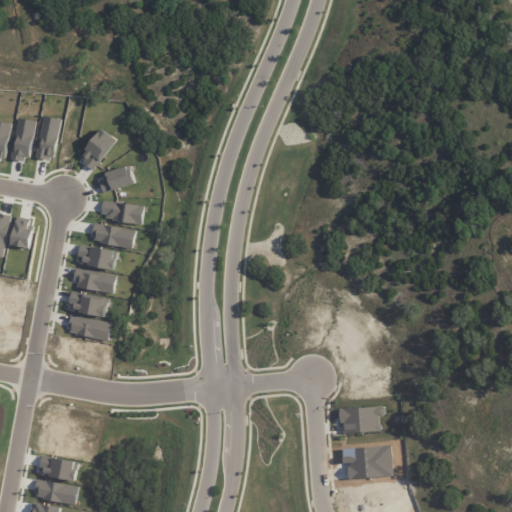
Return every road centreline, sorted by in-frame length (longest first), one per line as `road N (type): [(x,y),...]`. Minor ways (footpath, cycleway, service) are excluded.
road 1 (residential): [(288,0),(214,202),(205,265),(211,430),(198,511)]
road 2 (residential): [(225,511),(235,467),(233,246),(259,136),(311,0)]
road 3 (residential): [(6,511),(63,196),(0,185)]
road 4 (residential): [(237,386),(132,395),(0,371)]
road 5 (residential): [(324,511),(313,379),(237,386)]
